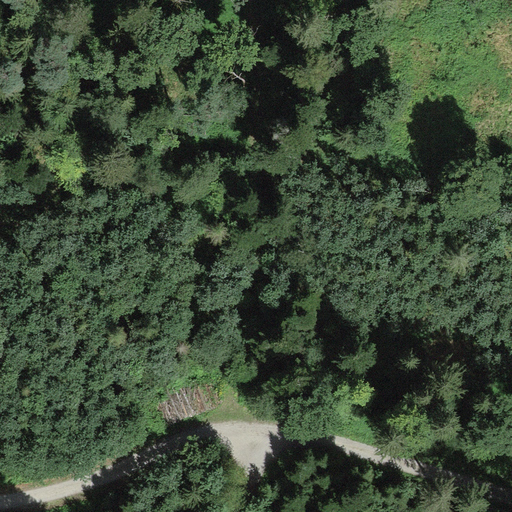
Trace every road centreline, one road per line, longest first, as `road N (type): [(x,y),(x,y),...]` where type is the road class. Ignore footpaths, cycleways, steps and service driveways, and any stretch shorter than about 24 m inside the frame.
road 1 (track): [(0,500),(77,484),(209,429),(265,421),(241,511)]
road 2 (track): [(511,494),(421,459),(265,421)]
